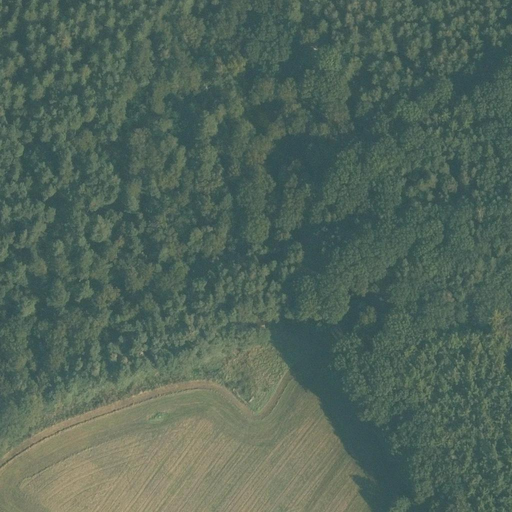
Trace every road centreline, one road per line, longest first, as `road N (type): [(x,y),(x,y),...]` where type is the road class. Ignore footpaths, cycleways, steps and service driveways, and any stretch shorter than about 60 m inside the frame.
road 1 (track): [(302,235),(269,242),(61,371),(0,429)]
road 2 (track): [(309,234),(321,299),(445,511)]
road 3 (track): [(511,81),(332,167)]
road 4 (track): [(300,0),(332,167)]
